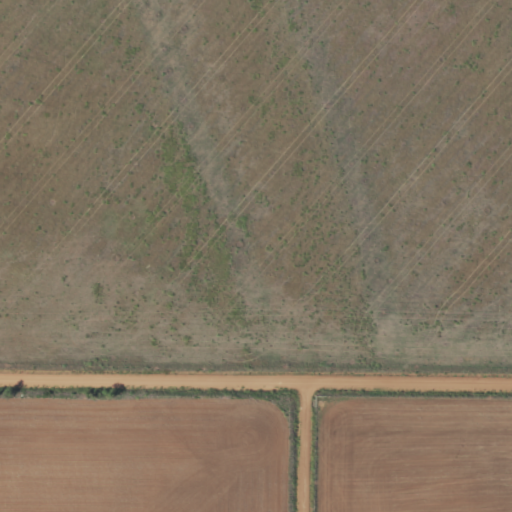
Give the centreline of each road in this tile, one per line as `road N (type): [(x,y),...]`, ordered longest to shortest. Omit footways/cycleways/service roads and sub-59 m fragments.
road 1 (residential): [(511,379),(0,376)]
road 2 (residential): [(308,511),(310,378)]
